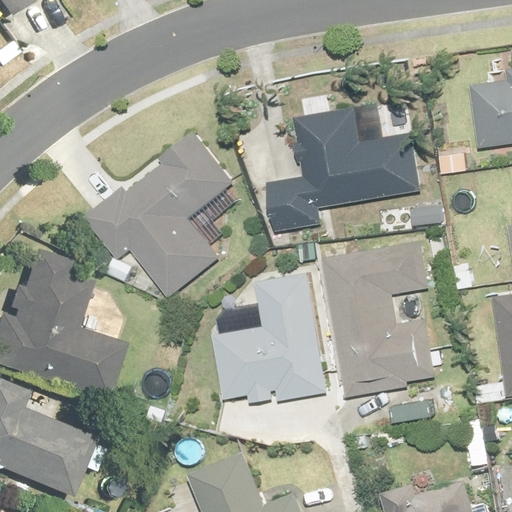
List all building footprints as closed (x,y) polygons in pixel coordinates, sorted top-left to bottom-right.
[(0,0),(0,16),(16,6),(12,0),(0,0)] [(511,85),(490,87),(491,99),(445,103),(450,174),(511,169),(511,85)] [(345,221),(345,219),(395,213),(389,156),(339,161),(336,129),(271,136),(281,228),(345,221)] [(179,160),(54,236),(81,280),(101,268),(130,318),(190,283),(160,232),(206,204),(179,160)] [(444,222),(442,206),(414,210),(416,227),(444,222)] [(511,210),(505,212),(510,241),(485,244),(491,290),(511,287),(511,210)] [(343,268),(343,269),(297,275),(315,422),(380,414),(380,410),(409,407),(402,341),(372,344),(368,317),(400,312),(393,262),(343,268)] [(0,395),(24,405),(24,404),(73,420),(93,362),(46,346),(62,308),(1,284),(0,287),(0,395)] [(297,362),(296,355),(295,343),(287,291),(232,299),(239,348),(187,352),(193,422),(301,414),(297,362)] [(511,313),(470,317),(479,413),(511,409),(511,313)] [(43,511),(62,457),(0,435),(0,427),(6,413),(0,410),(0,501),(30,511),(43,511)] [(511,458),(485,461),(489,511),(511,511),(511,437),(509,438),(511,458)] [(161,494),(167,511),(228,511),(215,474),(161,494)] [(455,511),(451,495),(371,511),(455,511)]
